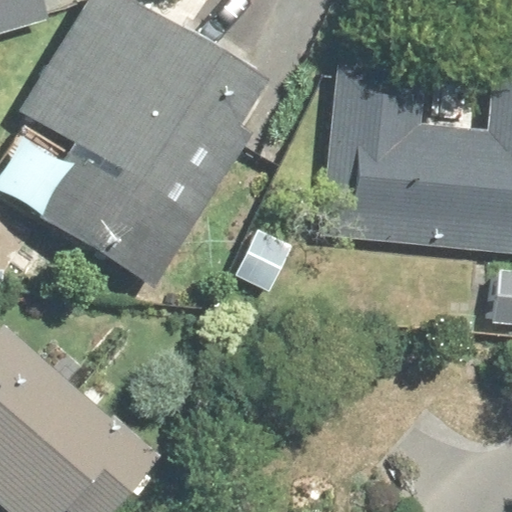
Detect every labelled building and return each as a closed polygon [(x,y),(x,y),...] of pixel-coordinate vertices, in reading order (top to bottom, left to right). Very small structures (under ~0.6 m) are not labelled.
[(255,94),(98,0),(71,0),(2,115),(27,130),(0,175),(0,210),(135,292),(255,94)] [(23,0),(0,0),(0,35),(30,27),(23,0)] [(407,68),(322,59),(302,243),(511,265),(511,42),(484,40),(473,137),(401,129),(407,68)] [(511,275),(477,274),(475,333),(511,333),(511,275)] [(0,342),(0,511),(38,511),(39,511),(98,511),(141,461),(0,342)]
